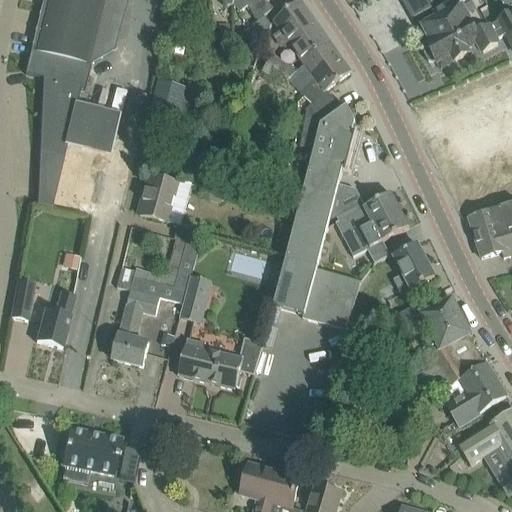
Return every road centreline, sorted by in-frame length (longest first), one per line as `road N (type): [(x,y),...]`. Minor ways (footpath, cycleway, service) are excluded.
road 1 (residential): [(492,511),(414,482),(0,381)]
road 2 (secondary): [(511,354),(325,0)]
road 3 (residential): [(0,299),(8,254),(0,115)]
